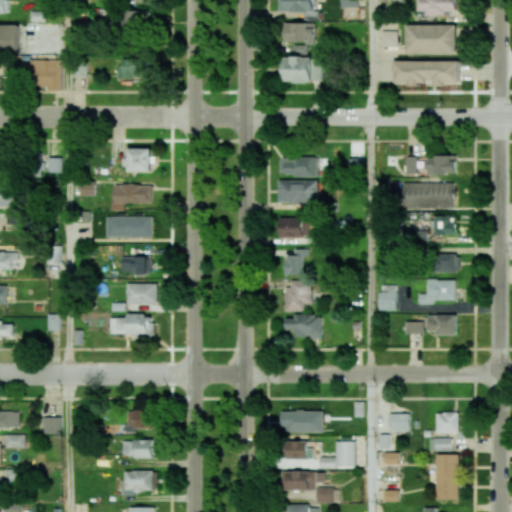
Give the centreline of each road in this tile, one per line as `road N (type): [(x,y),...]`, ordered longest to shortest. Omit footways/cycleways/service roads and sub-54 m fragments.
road 1 (residential): [(500,511),(501,0)]
road 2 (secondary): [(194,0),(194,511)]
road 3 (secondary): [(245,511),(245,0)]
road 4 (residential): [(194,118),(511,118)]
road 5 (residential): [(194,375),(511,375)]
road 6 (residential): [(0,117),(194,118)]
road 7 (residential): [(0,374),(194,375)]
